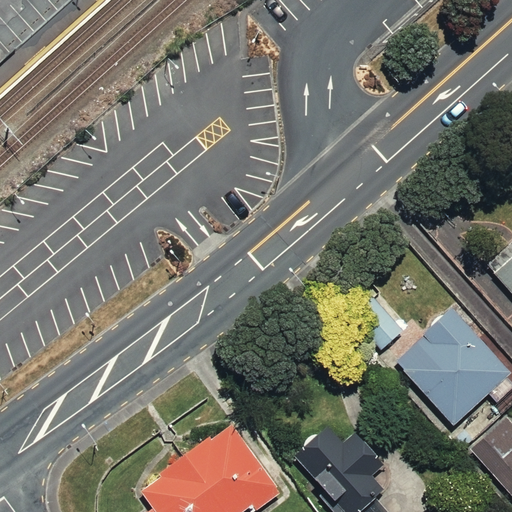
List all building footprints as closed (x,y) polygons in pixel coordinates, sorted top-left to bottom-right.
[(511,235),(482,261),(511,296),(511,235)] [(369,286),(344,309),(444,420),(475,391),(480,387),(502,367),(445,305),(413,334),(369,286)] [(511,412),(502,421),(479,396),(442,429),(511,506),(511,412)] [(246,511),(279,487),(228,419),(133,491),(144,506),(136,511),(246,511)] [(344,427),(335,436),(319,420),(281,457),(336,511),(343,511),(376,480),(367,471),(377,461),(344,427)]
